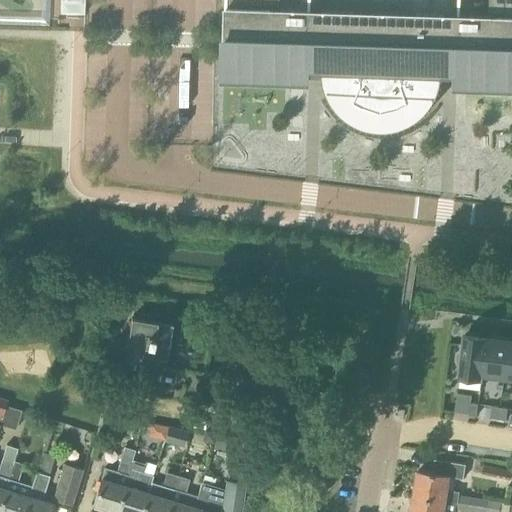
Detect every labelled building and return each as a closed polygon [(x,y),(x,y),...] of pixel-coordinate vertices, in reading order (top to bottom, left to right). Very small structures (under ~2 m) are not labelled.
[(85,14),(85,0),(61,0),(61,13),(85,14)] [(226,0),(225,80),(309,83),(309,69),(324,70),(327,89),(336,107),(351,121),(369,129),(389,130),(409,125),(425,113),(437,97),(441,85),(443,73),(457,74),(457,88),(511,89),(511,0),(490,0),(490,17),(459,16),(459,24),(446,23),(446,15),(281,10),(280,0),(226,0)] [(511,216),(511,166),(481,166),(480,216),(511,216)] [(147,357),(168,360),(174,326),(159,323),(159,322),(133,318),(130,336),(131,336),(126,360),(145,364),(147,357)] [(483,378),(488,339),(465,336),(460,375),(483,378)] [(505,376),(510,342),(488,339),(483,378),(484,378),(485,374),(505,376)] [(470,415),(477,416),(479,404),(472,403),(470,415)] [(0,427),(11,431),(17,410),(0,405),(0,427)] [(499,419),(501,407),(493,406),(491,418),(499,419)] [(509,409),(501,407),(499,419),(507,420),(509,409)] [(167,439),(170,424),(153,420),(153,421),(150,435),(167,439)] [(213,449),(234,453),(237,438),(217,433),(213,449)] [(0,507),(13,464),(18,447),(7,444),(0,469),(0,507)] [(116,511),(135,449),(125,446),(118,470),(106,467),(102,479),(101,479),(94,505),(116,511)] [(135,449),(117,511),(142,511),(148,493),(153,476),(142,473),(145,465),(133,461),(136,449),(135,449)] [(420,471),(416,496),(447,501),(459,503),(461,494),(461,491),(449,489),(451,476),(465,478),(467,463),(436,459),(434,473),(420,471)] [(53,499),(72,505),(83,469),(63,463),(53,499)] [(13,464),(0,507),(0,511),(23,511),(28,496),(29,496),(32,486),(21,482),(25,468),(13,464)] [(28,496),(23,511),(49,511),(52,503),(43,500),(51,475),(37,471),(32,486),(29,496),(28,496)] [(166,511),(178,475),(168,471),(160,496),(148,493),(142,511),(166,511)] [(178,475),(166,511),(192,511),(194,506),(195,507),(199,495),(187,491),(191,479),(178,475)] [(241,511),(246,483),(227,480),(224,499),(209,495),(212,486),(202,483),(199,495),(195,507),(194,506),(192,511),(241,511)] [(479,511),(482,497),(461,494),(459,503),(458,509),(475,511),(479,511)] [(416,496),(413,511),(445,511),(446,511),(454,511),(457,511),(458,509),(459,503),(447,501),(416,496)] [(503,501),(482,497),(479,511),(501,511),(503,502),(503,501)]
